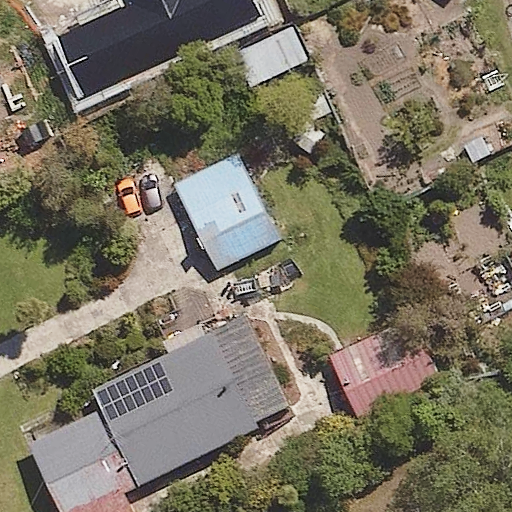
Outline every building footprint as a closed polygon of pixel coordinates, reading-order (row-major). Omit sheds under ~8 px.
[(475,165),(511,145),(511,139),(497,111),(458,130),(475,165)] [(127,170),(139,193),(175,174),(163,151),(127,170)] [(279,239),(240,155),(178,184),(217,268),(279,239)] [(292,411),(247,317),(95,390),(102,406),(29,441),(63,511),(134,511),(124,491),(292,411)] [(440,378),(411,318),(332,358),(361,417),(440,378)]
